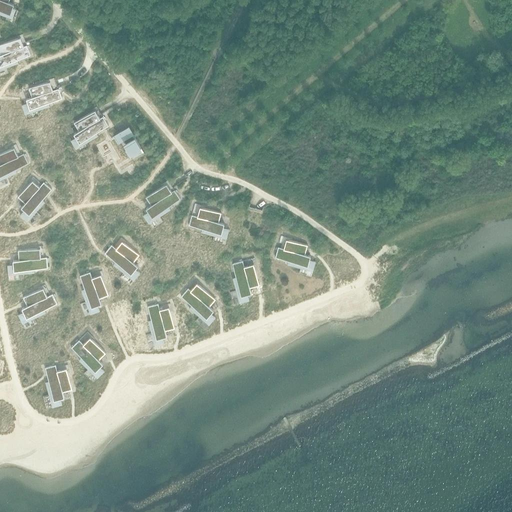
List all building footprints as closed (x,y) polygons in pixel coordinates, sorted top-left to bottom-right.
[(0,0),(0,10),(6,13),(10,14),(13,8),(14,4),(9,2),(0,0)] [(18,38),(0,43),(0,53),(0,54),(21,47),(24,46),(21,37),(18,38)] [(0,54),(0,53),(0,65),(30,55),(28,49),(27,45),(24,46),(21,47),(0,54)] [(50,81),(29,88),(32,97),(53,90),(50,81)] [(32,97),(26,99),(27,103),(30,109),(34,108),(62,98),(60,92),(58,88),(53,90),(32,97)] [(93,111),(74,122),(78,130),(97,119),(100,117),(95,109),(93,111)] [(78,130),(73,133),(75,137),(79,143),(83,140),(103,128),(108,125),(105,120),(102,116),(100,117),(97,119),(78,130)] [(129,127),(119,133),(120,134),(131,153),(141,147),(135,137),(133,139),(130,135),(132,133),(129,127)] [(14,147),(0,153),(0,164),(18,156),(14,147)] [(0,164),(0,176),(1,176),(24,165),(28,163),(25,157),(23,153),(18,156),(0,164)] [(32,180),(18,196),(25,203),(39,186),(32,180)] [(25,203),(21,207),(24,210),(29,214),(32,211),(51,189),(46,185),(43,182),(39,186),(25,203)] [(164,185),(146,197),(151,205),(169,193),(172,191),(167,183),(164,185)] [(151,205),(146,208),(148,212),(152,217),(180,199),(177,193),(174,190),(172,191),(169,193),(151,205)] [(200,207),(197,216),(219,222),(221,212),(200,207)] [(248,208),(245,221),(252,223),(255,209),(249,207),(248,207),(248,208)] [(255,209),(252,223),(259,224),(262,211),(255,209)] [(191,214),(189,225),(217,233),(221,234),(223,227),(224,223),(219,222),(197,216),(191,214)] [(286,239),(283,248),(305,254),(307,245),(286,239)] [(122,241),(116,248),(133,262),(139,255),(122,241)] [(111,244),(104,253),(128,271),(131,274),(135,269),(138,266),(133,262),(116,248),(111,244)] [(278,247),(275,257),(304,265),(305,259),(309,260),(310,256),(305,254),(283,248),(278,247)] [(40,248),(18,250),(19,259),(41,257),(40,248)] [(19,259),(13,260),(13,264),(14,271),(43,268),(47,268),(47,261),(46,257),(41,257),(19,259)] [(243,261),(232,263),(240,292),(241,296),(247,294),(251,293),(250,288),(244,266),(243,261)] [(253,264),(244,266),(250,288),(259,285),(253,264)] [(90,272),(80,275),(90,303),(91,307),(97,305),(101,304),(99,298),(92,277),(90,272)] [(101,274),(92,277),(99,298),(108,295),(101,274)] [(199,285),(192,292),(209,306),(215,299),(199,285)] [(43,287),(23,297),(27,305),(47,296),(43,287)] [(188,288),(181,296),(203,315),(206,318),(211,313),(213,310),(209,306),(192,292),(188,288)] [(27,305),(22,308),(24,312),(26,318),(30,316),(53,305),(57,304),(54,298),(52,294),(47,296),(27,305)] [(158,303),(147,306),(155,335),(156,339),(163,337),(167,336),(165,331),(159,309),(158,303)] [(169,307),(159,309),(165,331),(174,328),(169,307)] [(90,337),(83,344),(99,360),(106,353),(90,337)] [(79,340),(71,347),(92,368),(95,371),(100,367),(103,364),(99,360),(83,344),(79,340)] [(55,365),(45,367),(53,396),(54,400),(60,398),(64,397),(63,392),(57,370),(55,365)] [(66,368),(57,370),(63,392),(72,389),(66,368)]
